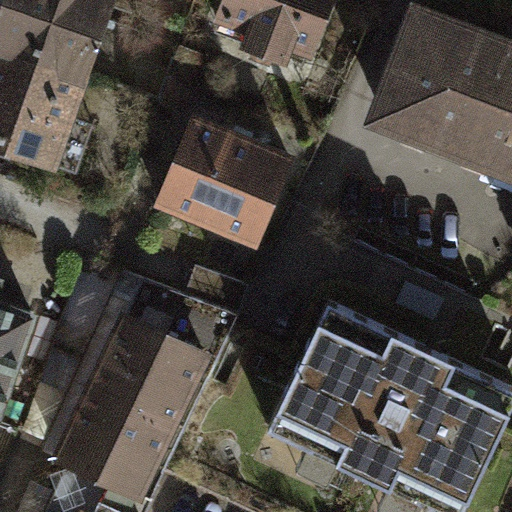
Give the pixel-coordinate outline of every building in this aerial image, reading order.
[(111,0),(9,0),(0,27),(0,44),(86,74),(111,0)] [(329,0),(229,0),(223,17),(256,29),(252,41),(287,55),(293,41),(311,48),(329,0)] [(511,160),(511,50),(421,16),(386,115),(511,160)] [(86,74),(0,44),(0,140),(55,161),(86,74)] [(207,69),(182,58),(174,78),(198,88),(207,69)] [(198,88),(174,78),(165,97),(190,108),(198,88)] [(290,157),(196,119),(163,200),(258,238),(290,157)] [(188,293),(146,277),(61,459),(71,463),(152,501),(239,312),(250,285),(198,266),(188,293)] [(452,511),(462,511),(511,407),(511,384),(330,298),(270,426),(452,511)] [(0,403),(33,312),(0,300),(0,403)] [(146,511),(152,501),(71,463),(50,511),(146,511)]
